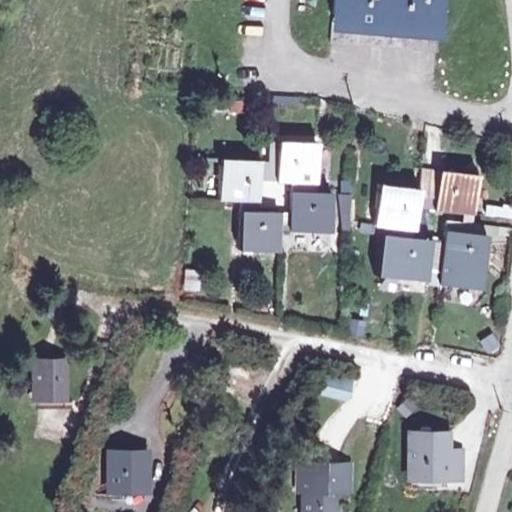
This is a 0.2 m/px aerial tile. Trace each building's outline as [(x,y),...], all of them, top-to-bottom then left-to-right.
[(339,0),(337,46),(443,52),(445,0),(339,0)] [(271,185),(293,186),(319,186),(320,148),(282,147),(281,167),(272,167),(271,185)] [(242,215),(261,216),(263,165),(223,164),(222,202),(243,203),(242,215)] [(421,189),(420,208),(478,215),(481,177),(423,170),(421,189)] [(393,235),(416,237),(420,208),(421,189),(382,185),(377,225),(394,226),(393,234),(393,235)] [(293,186),(293,216),(293,235),(332,236),(333,197),(319,196),(319,186),(293,186)] [(337,196),(340,233),(354,232),(351,195),(337,196)] [(485,218),(511,219),(511,206),(486,206),(485,218)] [(293,216),(261,216),(242,215),(240,254),(282,254),(282,234),(293,235),(293,216)] [(442,271),(441,284),(482,289),(488,235),(480,234),(481,225),(448,221),(446,241),(442,271)] [(442,271),(446,241),(416,237),(393,235),(393,234),(381,232),(377,273),(429,280),(431,270),(442,271)] [(183,270),(182,290),(196,291),(197,271),(183,270)] [(361,324),(349,321),(346,334),(358,337),(361,324)] [(52,362),(32,362),(33,398),(53,398),(52,362)] [(333,380),(320,376),(314,394),(338,401),(345,380),(333,380)] [(440,428),(405,428),(406,474),(458,473),(457,447),(440,448),(440,428)] [(135,452),(107,453),(107,490),(136,490),(135,452)] [(339,463),(288,463),(288,489),(303,489),(303,511),(323,511),(324,490),(339,490),(339,463)]
